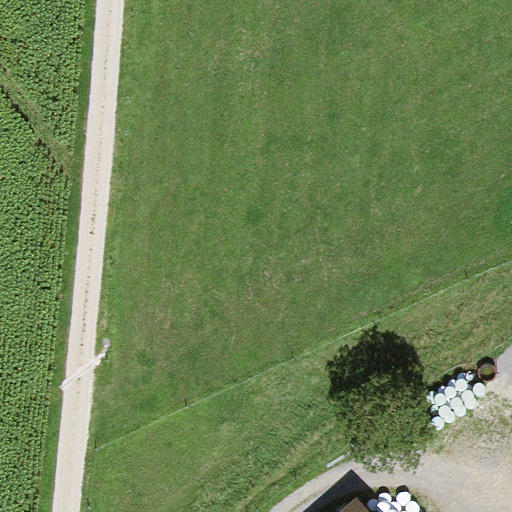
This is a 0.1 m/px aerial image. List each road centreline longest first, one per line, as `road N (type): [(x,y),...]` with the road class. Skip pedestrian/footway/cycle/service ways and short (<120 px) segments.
road 1 (track): [(56,511),(106,0)]
road 2 (track): [(511,511),(429,468),(322,488),(289,511)]
